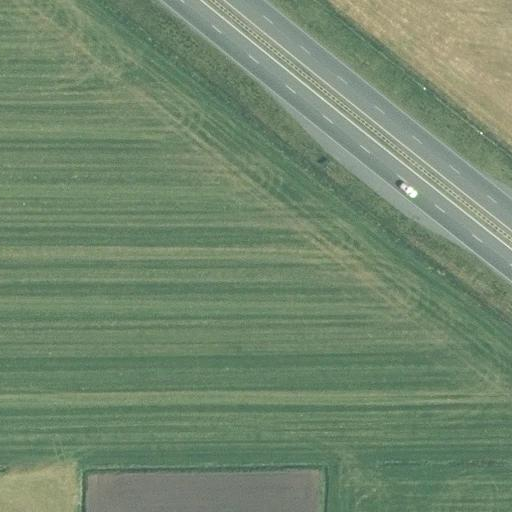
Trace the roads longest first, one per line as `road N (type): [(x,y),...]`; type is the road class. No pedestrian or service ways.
road 1 (trunk): [(180,0),(511,267)]
road 2 (trunk): [(511,216),(244,0)]
